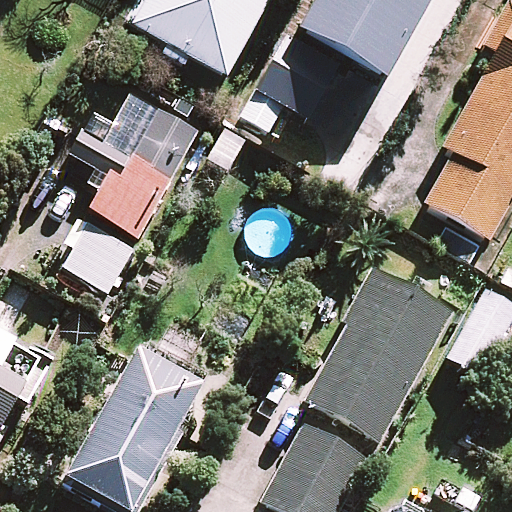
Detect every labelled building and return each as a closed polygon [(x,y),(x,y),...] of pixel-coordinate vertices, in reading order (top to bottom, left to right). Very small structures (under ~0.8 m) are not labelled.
[(182,76),(189,64),(223,83),(268,0),(147,0),(130,32),(161,49),(154,61),(182,76)] [(428,0),(315,0),(295,38),(381,86),(428,0)] [(511,197),(511,3),(506,0),(502,0),(477,51),(492,58),(442,155),(448,158),(422,210),(447,223),(434,250),(475,271),(511,197)] [(198,138),(129,99),(105,141),(68,120),(61,134),(40,135),(41,159),(53,159),(89,179),(81,193),(94,200),(83,219),(135,248),(198,138)] [(251,147),(224,132),(204,168),(230,183),(251,147)] [(130,255),(85,227),(58,271),(103,299),(130,255)] [(446,313),(374,275),(304,407),(376,446),(446,313)] [(511,311),(483,295),(445,362),(473,378),(511,311)] [(47,369),(0,341),(0,422),(13,400),(25,407),(47,369)] [(131,511),(198,392),(132,355),(61,484),(110,511),(131,511)] [(335,511),(363,465),(304,432),(261,507),(269,511),(335,511)]
